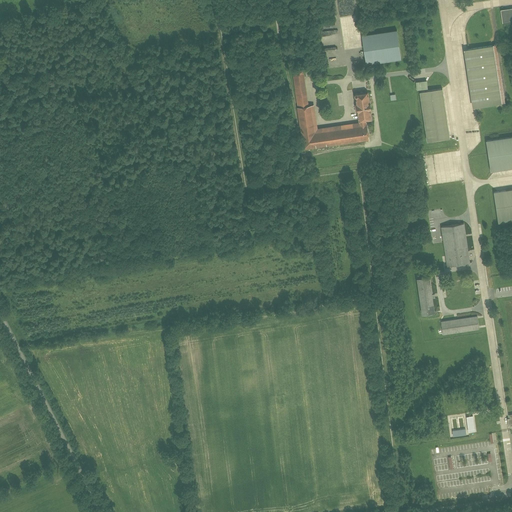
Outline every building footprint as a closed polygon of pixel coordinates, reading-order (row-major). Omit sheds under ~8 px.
[(511,9),(501,11),(500,11),(502,27),(511,25),(511,9)] [(401,61),(396,32),(367,36),(361,37),(365,64),(365,66),(391,62),(401,61)] [(504,105),(496,46),(495,46),(473,50),(466,51),(463,51),(472,109),(475,109),(504,105)] [(292,76),(296,109),(308,107),(303,75),(302,75),(292,76)] [(415,84),(416,92),(427,90),(426,82),(415,83),(415,84)] [(448,136),(442,90),(419,94),(426,140),(426,143),(449,140),(448,136)] [(354,96),(358,124),(365,123),(372,122),(368,94),(354,96)] [(363,142),(368,141),(367,136),(365,123),(358,124),(317,130),(313,106),(308,107),(296,109),(302,151),(304,151),(363,142)] [(511,169),(511,138),(485,142),(490,173),(492,173),(511,169)] [(497,225),(511,222),(511,190),(494,193),(493,193),(497,225)] [(465,235),(464,224),(445,227),(440,228),(442,243),(444,256),(446,267),(469,264),(468,252),(466,238),(465,235)] [(428,278),(415,280),(416,285),(417,291),(420,310),(420,311),(421,316),(434,315),(431,295),(428,278)] [(441,322),(440,322),(441,331),(442,336),(478,331),(478,329),(478,327),(477,319),(477,317),(457,320),(454,320),(441,322)] [(443,400),(445,412),(461,410),(465,409),(464,398),(443,400)]
